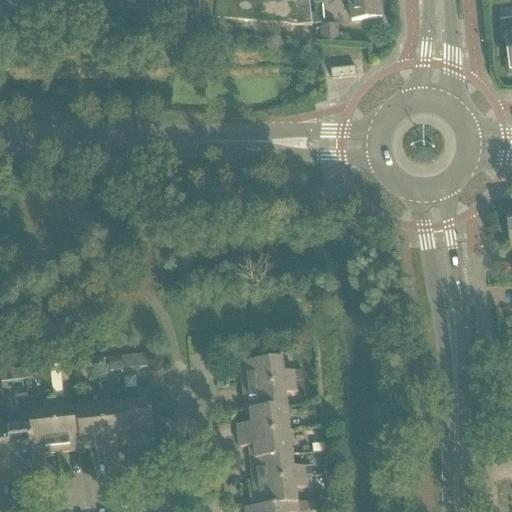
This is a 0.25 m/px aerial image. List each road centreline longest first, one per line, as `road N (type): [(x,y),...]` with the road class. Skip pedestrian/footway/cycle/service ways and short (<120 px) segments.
road 1 (tertiary): [(417,192),(454,456)]
road 2 (residential): [(0,139),(256,140)]
road 3 (unclassified): [(0,506),(207,478)]
road 4 (residential): [(486,459),(477,280),(458,280)]
road 5 (tertiary): [(454,456),(458,280)]
road 6 (residential): [(381,127),(279,131),(256,140)]
road 7 (residential): [(256,140),(291,155),(379,155)]
